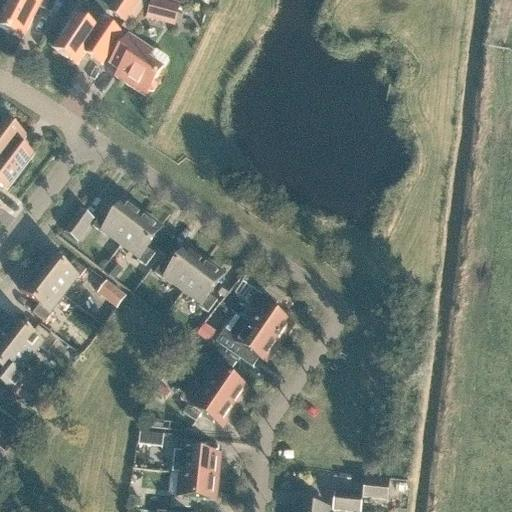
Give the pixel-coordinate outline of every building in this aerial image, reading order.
[(9,0),(0,19),(0,30),(22,42),(38,10),(51,17),(59,0),(33,0),(32,0),(9,0)] [(140,0),(137,5),(129,0),(116,0),(107,14),(124,26),(121,30),(127,34),(150,1),(149,0),(140,0)] [(152,1),(146,22),(161,26),(167,5),(152,1)] [(98,34),(75,19),(53,52),(77,68),(85,57),(101,68),(121,38),(103,26),(98,34)] [(154,56),(149,52),(128,39),(109,68),(120,74),(115,81),(144,100),(148,94),(153,95),(157,88),(155,84),(168,64),(168,62),(156,54),(154,56)] [(0,187),(2,190),(18,169),(29,154),(19,147),(25,140),(4,124),(0,129),(0,187)] [(121,247),(142,218),(124,205),(109,224),(101,218),(92,230),(101,237),(103,233),(121,247)] [(93,222),(81,212),(64,235),(77,244),(93,222)] [(161,232),(142,218),(121,247),(139,260),(137,264),(145,270),(154,258),(146,252),(161,232)] [(183,294),(204,265),(186,251),(172,271),(164,264),(154,277),(163,283),(165,280),(183,294)] [(34,276),(62,297),(76,280),(79,282),(86,274),(73,264),(67,272),(48,258),(34,276)] [(223,279),(204,265),(183,294),(201,307),(199,310),(207,317),(215,306),(217,304),(209,298),(223,279)] [(121,273),(113,267),(106,276),(114,283),(121,273)] [(250,274),(243,285),(253,292),(262,298),(263,297),(269,288),(250,274)] [(62,297),(34,276),(20,294),(39,309),(33,317),(45,326),(51,318),(48,315),(62,297)] [(106,284),(96,297),(116,312),(126,299),(106,284)] [(222,307),(238,319),(247,308),(231,296),(222,307)] [(278,347),(291,328),(271,315),(277,306),(264,298),(258,306),(262,309),(249,327),(278,347)] [(13,323),(0,340),(0,342),(27,363),(41,346),(44,348),(41,352),(47,357),(57,345),(38,330),(32,338),(13,323)] [(80,353),(91,340),(72,323),(61,336),(80,353)] [(226,332),(216,346),(252,371),(259,362),(265,366),(278,347),(249,327),(239,341),(226,332)] [(205,328),(198,337),(206,343),(213,334),(205,328)] [(0,342),(0,384),(10,392),(16,396),(25,384),(20,379),(16,384),(13,381),(27,363),(0,342)] [(223,357),(220,362),(233,371),(236,366),(223,357)] [(205,391),(234,412),(247,393),(227,379),(233,371),(220,362),(214,370),(218,373),(205,391)] [(192,386),(181,403),(189,408),(183,417),(196,425),(201,417),(221,431),(234,412),(205,391),(203,394),(192,386)] [(161,390),(157,396),(166,402),(170,396),(161,390)] [(45,406),(35,399),(27,410),(37,417),(45,406)] [(162,431),(163,424),(151,423),(150,430),(162,431)] [(18,429),(14,435),(18,439),(23,433),(18,429)] [(140,435),(138,448),(150,450),(152,436),(140,435)] [(180,444),(179,454),(174,454),(172,475),(181,476),(181,477),(216,481),(218,458),(194,456),(196,446),(180,444)] [(216,481),(181,477),(178,500),(174,499),(173,510),(189,511),(190,502),(214,504),(216,481)] [(388,503),(390,483),(366,480),(364,501),(388,503)] [(360,511),(362,500),(334,497),(332,511),(360,511)] [(129,509),(139,510),(140,501),(130,500),(129,509)]
